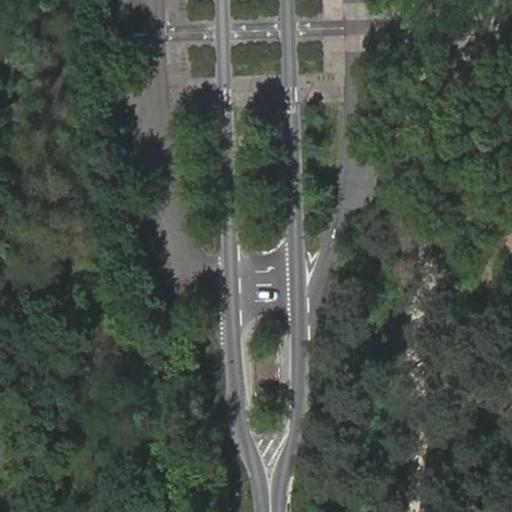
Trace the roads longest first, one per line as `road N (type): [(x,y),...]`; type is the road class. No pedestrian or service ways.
road 1 (secondary): [(222,0),(239,425),(271,484)]
road 2 (secondary): [(271,484),(301,424),(287,0)]
